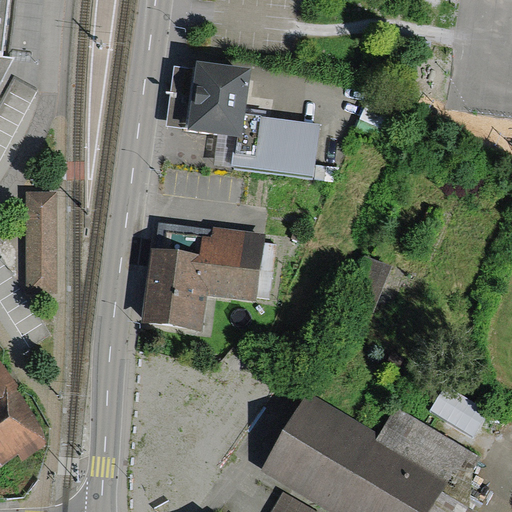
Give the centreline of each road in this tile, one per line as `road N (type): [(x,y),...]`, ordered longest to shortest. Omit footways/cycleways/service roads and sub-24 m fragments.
road 1 (secondary): [(100,511),(109,352),(154,0)]
road 2 (residential): [(0,193),(23,177),(56,90),(67,0)]
